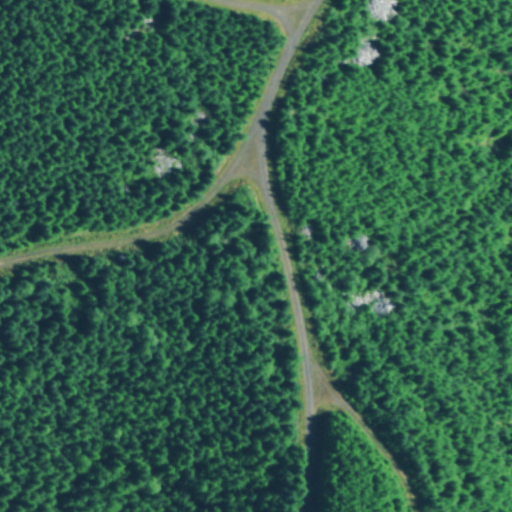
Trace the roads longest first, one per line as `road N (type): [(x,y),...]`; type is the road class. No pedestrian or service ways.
road 1 (track): [(290,511),(268,144),(287,70),(327,0)]
road 2 (track): [(268,144),(125,245),(0,253)]
road 3 (track): [(23,254),(25,357),(14,447),(0,457)]
